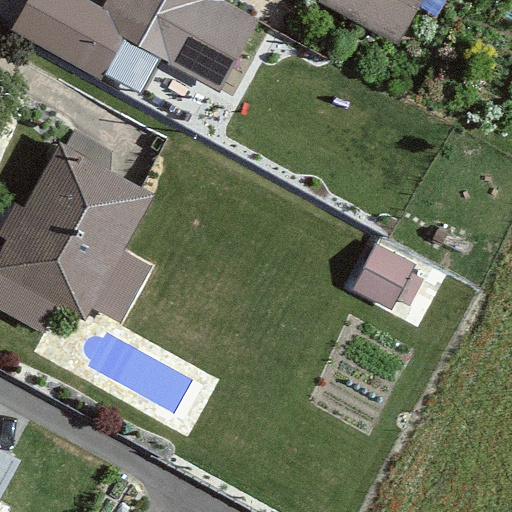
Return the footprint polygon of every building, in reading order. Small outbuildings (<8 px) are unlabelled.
[(109,4),(101,0),(15,0),(3,22),(75,62),(96,30),(109,4)] [(224,0),(111,0),(109,4),(96,30),(218,92),(256,16),(224,0)] [(344,0),(398,27),(411,0),(344,0)] [(131,190),(52,143),(0,230),(0,293),(47,322),(67,288),(115,317),(143,270),(99,244),(131,190)] [(352,284),(407,309),(426,267),(372,242),(352,284)] [(0,501),(21,463),(0,451),(0,501)]
